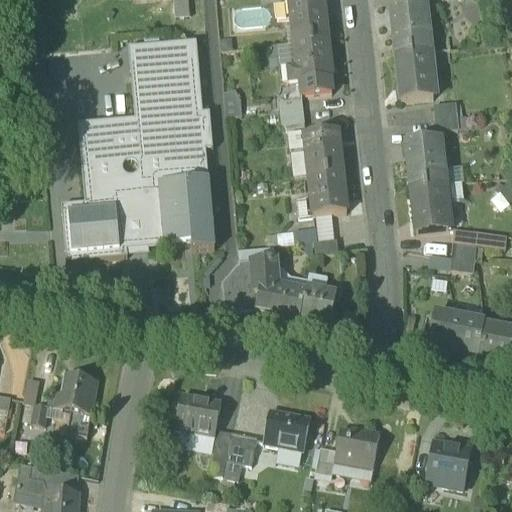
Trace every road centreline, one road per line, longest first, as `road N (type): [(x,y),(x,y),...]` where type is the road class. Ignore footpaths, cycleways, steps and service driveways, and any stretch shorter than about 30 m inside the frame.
road 1 (residential): [(356,0),(388,279),(373,383)]
road 2 (residential): [(373,383),(145,343)]
road 3 (residential): [(145,343),(114,511)]
road 4 (residential): [(0,316),(145,343)]
road 5 (residential): [(511,410),(373,383)]
